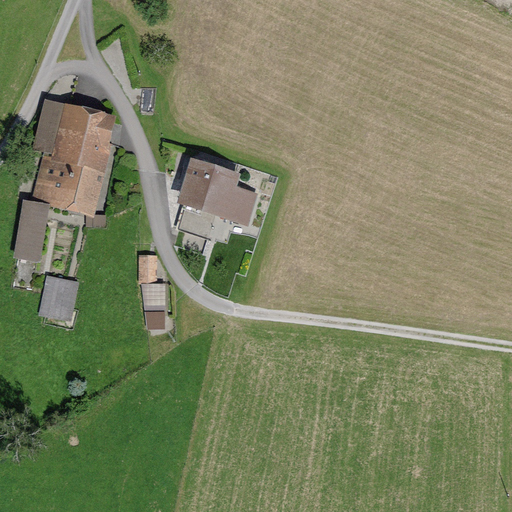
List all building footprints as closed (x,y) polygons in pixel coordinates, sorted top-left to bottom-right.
[(36,196),(85,209),(102,143),(104,144),(110,123),(96,119),(96,116),(48,104),(37,150),(58,156),(57,162),(46,159),(36,196)] [(195,168),(184,203),(187,204),(178,231),(208,240),(216,212),(246,222),(254,196),(231,189),(234,179),(226,177),(228,171),(218,168),(216,174),(195,168)] [(26,204),(16,259),(38,262),(47,208),(26,204)] [(141,283),(154,283),(155,258),(141,258),(141,283)] [(67,321),(74,284),(49,278),(41,316),(67,321)]
